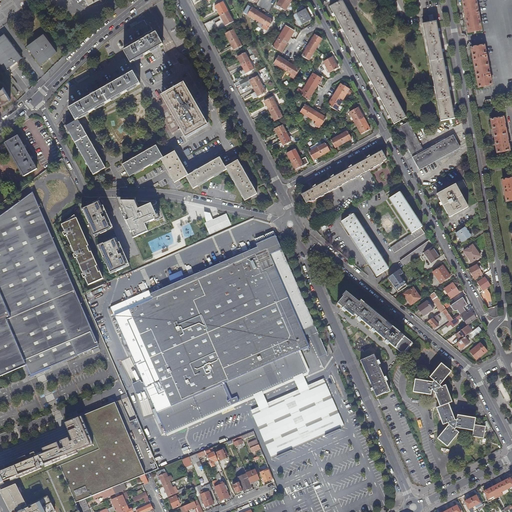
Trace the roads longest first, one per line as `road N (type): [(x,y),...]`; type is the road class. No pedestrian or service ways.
road 1 (residential): [(447,0),(506,309)]
road 2 (residential): [(35,100),(88,191),(173,195),(289,223)]
road 3 (residential): [(476,374),(289,223)]
road 4 (residential): [(386,135),(491,328)]
road 5 (residential): [(181,0),(279,191)]
road 6 (residential): [(329,310),(410,500)]
road 7 (residential): [(312,0),(386,135)]
road 8 (tertiary): [(35,100),(143,0)]
road 9 (residential): [(279,191),(386,135)]
